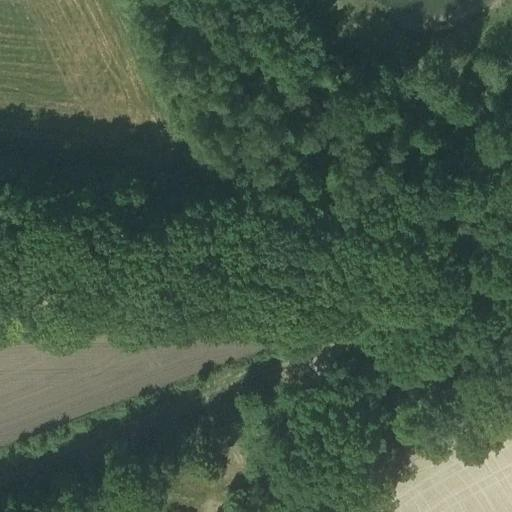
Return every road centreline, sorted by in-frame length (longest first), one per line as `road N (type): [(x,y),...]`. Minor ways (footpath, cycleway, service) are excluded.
road 1 (track): [(0,484),(511,275)]
road 2 (track): [(0,295),(232,288),(310,320),(329,350)]
road 3 (track): [(329,350),(376,276),(481,178),(511,136)]
road 4 (track): [(329,350),(263,511)]
